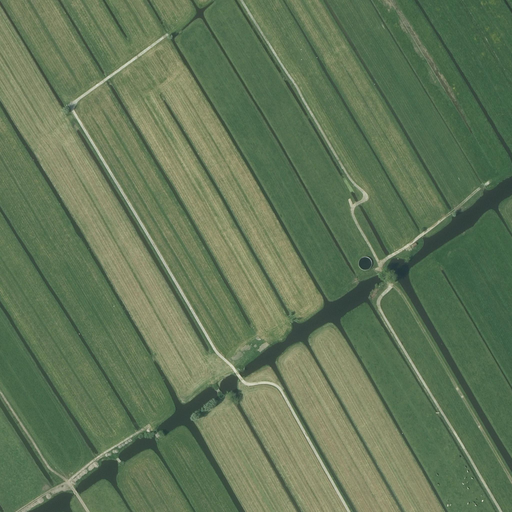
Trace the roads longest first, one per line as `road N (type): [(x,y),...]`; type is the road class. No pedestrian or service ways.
road 1 (track): [(349,511),(280,389),(245,384),(215,351),(69,105),(172,31)]
road 2 (track): [(241,0),(364,194),(352,214),(379,265),(488,182)]
road 3 (track): [(500,511),(379,308),(388,289),(379,265)]
road 4 (track): [(87,511),(67,482),(149,425)]
